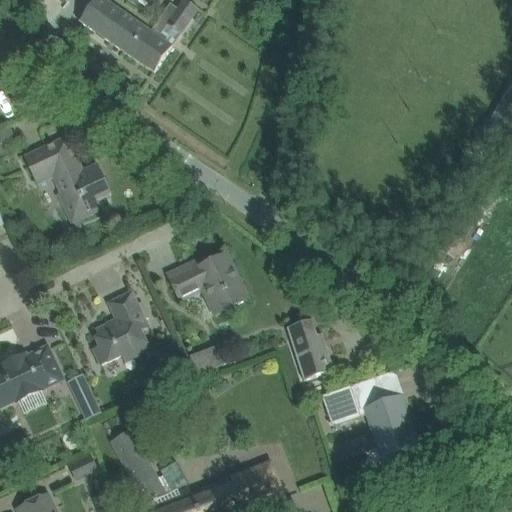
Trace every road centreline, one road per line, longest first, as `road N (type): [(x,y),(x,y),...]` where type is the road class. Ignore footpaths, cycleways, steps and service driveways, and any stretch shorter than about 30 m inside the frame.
road 1 (tertiary): [(511,411),(489,383),(206,181)]
road 2 (tertiary): [(206,181),(0,25)]
road 3 (residential): [(62,280),(176,225),(206,181)]
